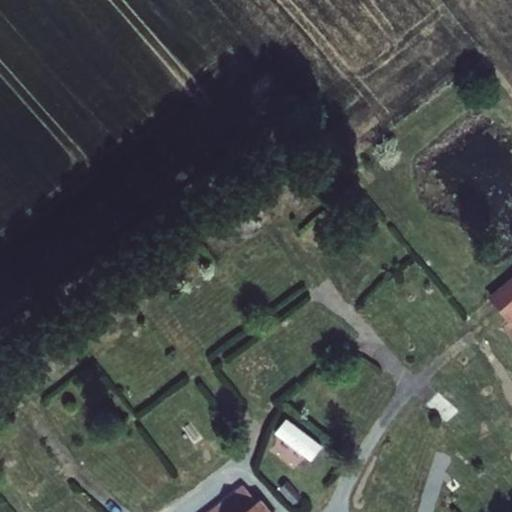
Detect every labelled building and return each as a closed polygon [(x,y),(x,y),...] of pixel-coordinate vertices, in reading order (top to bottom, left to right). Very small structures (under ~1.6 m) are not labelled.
[(275,166),(254,181),(264,195),(286,180),(275,166)] [(337,272),(352,258),(318,221),(303,234),(337,272)] [(385,330),(400,321),(384,296),(369,305),(385,330)] [(458,389),(486,425),(501,413),(474,377),(458,389)] [(304,466),(319,435),(282,417),(267,447),(304,466)] [(218,511),(249,511),(256,507),(244,491),(218,511)]
